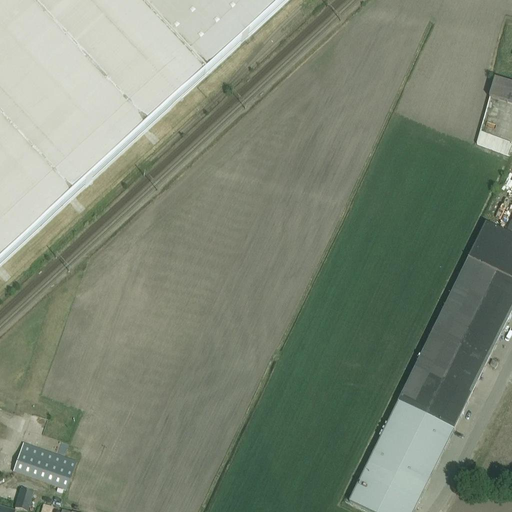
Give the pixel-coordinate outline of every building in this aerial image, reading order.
[(0,0),(0,266),(203,80),(288,0),(0,0)] [(511,83),(495,79),(489,98),(511,104),(511,83)] [(511,236),(506,234),(486,224),(469,259),(511,279),(511,236)] [(487,295),(511,307),(511,279),(469,259),(448,301),(477,315),(487,295)] [(477,315),(505,328),(511,314),(511,307),(487,295),(477,315)] [(477,315),(448,301),(435,329),(491,357),(500,339),(472,326),(477,315)] [(472,326),(500,339),(505,328),(477,315),(472,326)] [(479,382),(491,357),(435,329),(422,354),(479,382)] [(414,371),(471,399),(479,382),(422,354),(414,371)] [(455,431),(471,399),(414,371),(398,403),(455,431)] [(455,431),(398,403),(388,423),(445,451),(455,431)] [(48,409),(46,417),(60,421),(62,412),(48,409)] [(43,448),(50,451),(59,424),(48,420),(45,430),(49,431),(43,448)] [(445,451),(388,423),(379,443),(435,471),(445,451)] [(435,471),(379,443),(369,463),(426,490),(435,471)] [(76,463),(63,459),(23,445),(13,472),(66,491),(76,463)] [(426,490),(369,463),(359,483),(416,510),(426,490)] [(415,511),(416,510),(359,483),(349,503),(368,511),(415,511)] [(21,491),(16,508),(28,511),(33,494),(21,491)]
